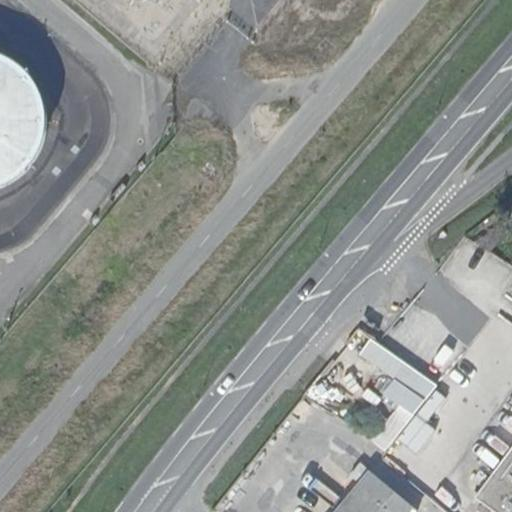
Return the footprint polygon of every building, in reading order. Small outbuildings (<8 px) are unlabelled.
[(0,188),(11,184),(20,179),(33,164),(41,152),(47,128),(46,113),(41,94),(33,81),(16,64),(0,56),(0,188)] [(488,237),(478,244),(489,251),(496,242),(488,237)] [(371,337),(359,354),(394,378),(427,400),(438,386),(379,343),(371,337)] [(427,400),(394,378),(382,394),(399,404),(415,415),(427,400)] [(415,415),(399,404),(388,420),(376,412),(359,433),(386,452),(415,415)] [(370,471),(344,449),(341,453),(370,471)] [(358,487),(370,471),(341,453),(332,464),(358,487)] [(493,511),(511,511),(511,470),(505,481),(498,476),(480,501),(493,511)] [(370,471),(358,487),(338,511),(416,511),(418,511),(370,471)]
